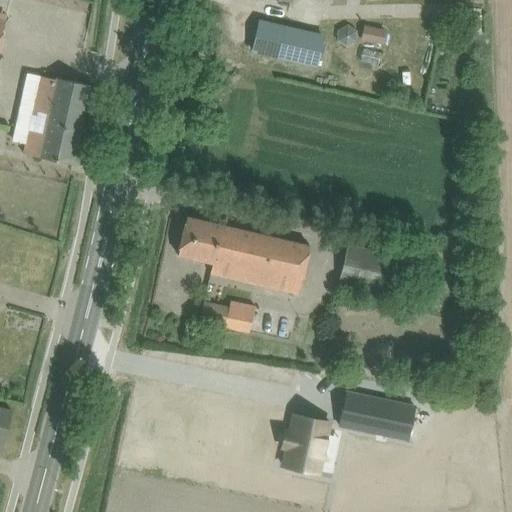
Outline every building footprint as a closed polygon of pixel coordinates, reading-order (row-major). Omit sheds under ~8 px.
[(259,17),(251,51),(316,66),(324,32),(259,17)] [(361,40),(383,44),(386,30),(363,26),(361,40)] [(23,153),(52,160),(72,164),(89,85),(56,77),(56,80),(40,76),(23,153)] [(210,273),(229,277),(297,293),(308,246),(185,217),(177,254),(212,263),(210,273)] [(337,284),(385,295),(395,255),(347,244),(337,284)] [(208,296),(222,298),(225,277),(211,275),(208,296)] [(198,321),(218,325),(247,332),(254,305),(229,299),(228,307),(203,301),(198,321)] [(346,392),(338,425),(407,440),(414,406),(346,392)] [(0,451),(1,451),(11,411),(0,408),(0,451)] [(293,415),(282,466),(319,473),(329,422),(293,415)]
